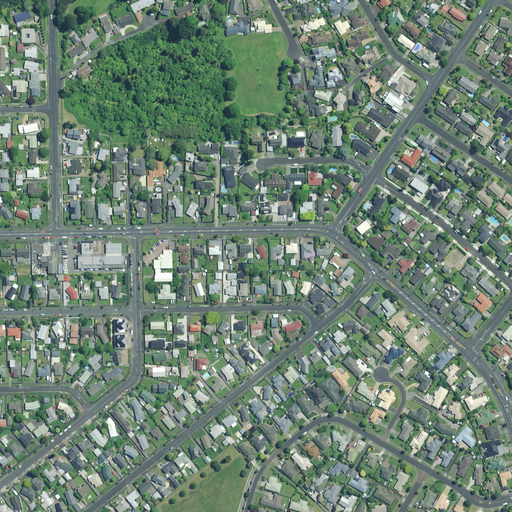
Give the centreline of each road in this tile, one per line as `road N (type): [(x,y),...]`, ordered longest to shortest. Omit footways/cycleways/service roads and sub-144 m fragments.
road 1 (residential): [(319,327),(86,511)]
road 2 (tertiary): [(134,232),(332,234)]
road 3 (residential): [(136,310),(294,307),(319,327)]
road 4 (residential): [(380,442),(344,421),(314,422),(267,462),(246,511)]
road 5 (residential): [(511,284),(372,175)]
road 6 (residential): [(0,313),(136,310)]
road 7 (tertiary): [(54,108),(56,233)]
road 8 (residential): [(136,310),(134,377),(90,414)]
road 9 (tertiary): [(376,271),(469,353)]
